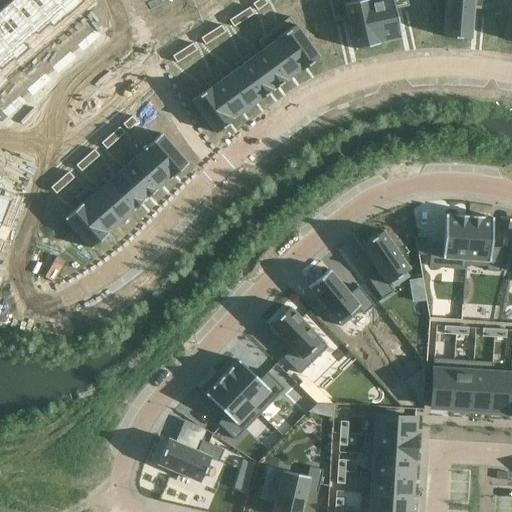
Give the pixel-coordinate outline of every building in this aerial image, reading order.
[(29,0),(13,0),(10,3),(35,32),(48,20),(29,0)] [(29,0),(48,20),(60,10),(60,9),(52,0),(29,0)] [(52,0),(60,9),(60,10),(61,10),(61,11),(72,0),(52,0)] [(257,11),(267,4),(263,0),(258,0),(252,5),(257,11)] [(367,0),(328,0),(333,22),(347,19),(354,50),(377,45),(367,0)] [(367,0),(377,45),(378,44),(378,43),(400,38),(393,9),(408,6),(406,0),(367,0)] [(445,0),(442,37),(470,39),(472,9),(486,10),(486,0),(445,0)] [(10,3),(0,11),(0,16),(23,43),(35,32),(10,3)] [(243,21),(253,14),(249,8),(239,14),(243,21)] [(243,21),(239,14),(229,21),(233,27),(243,21)] [(0,16),(0,42),(10,54),(10,53),(23,43),(0,16)] [(290,18),(271,32),(300,71),(318,58),(290,18)] [(215,39),(225,32),(221,26),(211,32),(215,39)] [(95,30),(86,38),(91,44),(100,37),(95,30)] [(215,39),(211,32),(200,38),(204,45),(215,39)] [(271,32),(258,41),(264,49),(286,80),(299,71),(300,71),(271,32)] [(86,38),(77,46),(82,52),(91,44),(86,38)] [(0,65),(12,55),(10,53),(10,54),(0,42),(0,65)] [(192,44),(182,50),(186,57),(196,51),(192,44)] [(251,58),(250,59),(273,90),(286,80),(264,49),(263,49),(251,58)] [(176,63),(186,57),(182,50),(172,56),(176,63)] [(70,53),(61,61),(66,67),(75,59),(70,53)] [(247,55),(234,65),(236,69),(259,100),(273,90),(250,59),(247,55)] [(61,61),(52,69),(57,75),(66,67),(61,61)] [(224,78),(223,78),(245,110),(259,100),(236,69),(224,78)] [(207,85),(206,85),(208,88),(209,88),(233,120),(232,119),(245,110),(223,78),(224,78),(221,74),(220,75),(207,85)] [(45,75),(36,83),(41,89),(50,81),(45,75)] [(36,83),(27,91),(32,97),(41,89),(36,83)] [(208,88),(191,101),(214,133),(233,120),(209,88),(208,88)] [(20,97),(10,105),(16,111),(25,103),(20,97)] [(10,105),(1,113),(7,119),(16,111),(10,105)] [(137,123),(131,117),(122,124),(128,131),(137,123)] [(124,134),(119,128),(110,136),(115,142),(124,134)] [(160,134),(144,149),(170,179),(186,164),(160,134)] [(106,150),(115,142),(110,136),(101,144),(106,150)] [(132,161),(157,189),(169,179),(170,179),(144,149),(143,149),(144,150),(132,161)] [(84,158),(90,164),(99,156),(94,150),(84,158)] [(81,172),(90,164),(84,158),(75,166),(81,172)] [(132,161),(119,172),(144,200),(157,189),(132,161)] [(68,172),(59,180),(64,186),(73,178),(68,172)] [(107,182),(106,183),(132,211),(144,200),(119,172),(107,182)] [(91,190),(119,223),(132,211),(106,183),(107,182),(104,179),(103,179),(91,190)] [(64,186),(59,180),(50,188),(55,194),(64,186)] [(75,198),(74,198),(80,205),(81,204),(107,234),(108,234),(107,233),(119,223),(91,190),(88,186),(87,187),(75,198)] [(0,195),(0,227),(11,200),(0,195)] [(80,205),(64,219),(90,249),(107,234),(81,204),(80,205)] [(431,243),(429,267),(464,270),(468,216),(444,215),(442,244),(431,243)] [(468,216),(464,270),(465,270),(466,265),(487,266),(486,271),(500,272),(502,248),(490,247),(492,218),(468,216)] [(387,284),(408,270),(382,231),(359,247),(377,273),(368,280),(382,300),(393,292),(387,284)] [(426,238),(414,237),(418,255),(425,256),(426,238)] [(328,270),(308,288),(340,327),(360,310),(363,314),(373,306),(358,287),(349,295),(328,270)] [(288,307),(269,326),(291,349),(283,357),(299,375),(327,347),(288,307)] [(444,326),(443,334),(455,335),(456,327),(444,326)] [(456,327),(455,335),(467,336),(468,328),(456,327)] [(482,329),(481,337),(493,338),(494,330),(482,329)] [(494,330),(493,338),(505,338),(506,330),(494,330)] [(433,359),(430,408),(450,409),(454,360),(433,359)] [(237,360),(221,378),(259,415),(284,389),(267,373),(259,381),(237,360)] [(454,360),(450,409),(469,411),(473,362),(454,360)] [(473,362),(469,411),(489,412),(492,363),(473,362)] [(492,363),(489,412),(506,413),(507,413),(507,414),(508,414),(511,369),(492,368),(493,363),(492,363)] [(221,378),(204,395),(226,415),(218,424),(235,440),(259,415),(221,378)] [(308,412),(332,418),(333,405),(316,404),(308,412)] [(369,435),(369,436),(414,439),(414,438),(413,438),(414,418),(375,416),(374,435),(369,435)] [(339,434),(347,434),(348,422),(340,422),(339,434)] [(347,434),(339,434),(338,446),(346,446),(347,434)] [(369,436),(368,455),(413,458),(414,439),(369,436)] [(199,483),(209,460),(218,463),(223,451),(201,442),(197,452),(167,440),(156,465),(199,483)] [(368,455),(366,474),(411,477),(412,459),(413,459),(413,458),(368,455)] [(336,472),(344,472),(345,461),(337,460),(336,472)] [(251,474),(254,465),(243,461),(240,471),(251,474)] [(300,511),(305,492),(317,494),(322,471),(309,468),(307,477),(282,471),(272,511),(300,511)] [(344,472),(336,472),(336,484),(343,484),(344,472)] [(361,492),(361,493),(409,496),(411,477),(366,474),(365,492),(361,492)] [(361,493),(359,511),(363,511),(408,511),(409,496),(361,493)] [(343,499),(335,498),(334,510),(342,511),(343,499)]
